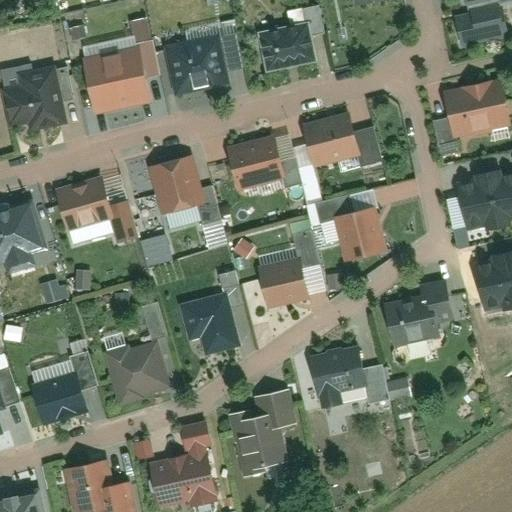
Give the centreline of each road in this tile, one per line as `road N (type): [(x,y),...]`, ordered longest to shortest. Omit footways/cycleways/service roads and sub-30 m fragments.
road 1 (residential): [(0,453),(133,416),(256,351),(431,226),(398,68)]
road 2 (residential): [(0,163),(398,68)]
